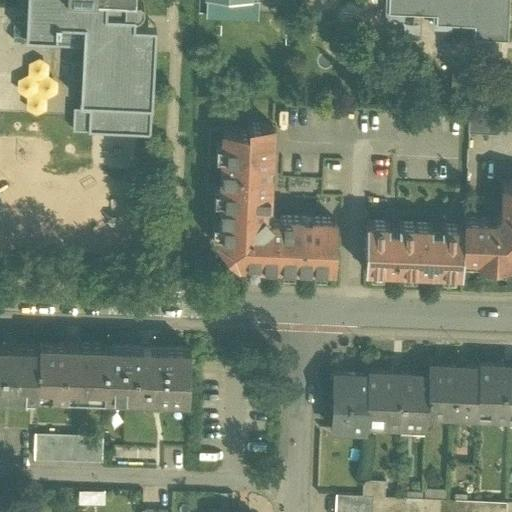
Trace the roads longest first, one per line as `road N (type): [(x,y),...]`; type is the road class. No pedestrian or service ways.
road 1 (residential): [(297,478),(0,471)]
road 2 (residential): [(0,297),(296,312)]
road 3 (residential): [(296,312),(511,317)]
road 4 (residential): [(296,312),(297,478)]
